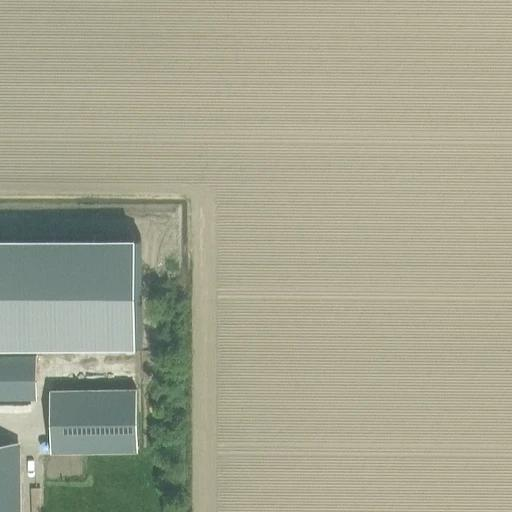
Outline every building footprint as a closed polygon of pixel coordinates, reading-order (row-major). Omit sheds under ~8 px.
[(0,201),(0,309),(137,309),(136,201),(0,201)] [(0,327),(0,345),(22,346),(22,328),(0,327)] [(0,400),(36,401),(36,358),(0,357),(0,400)] [(137,452),(137,389),(50,389),(50,452),(137,452)] [(0,444),(0,511),(17,511),(18,444),(0,444)]
